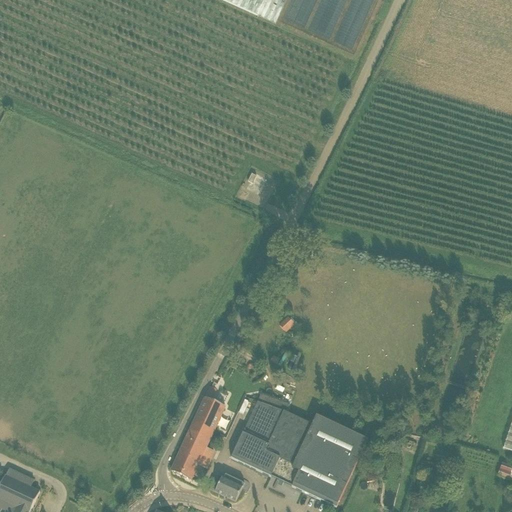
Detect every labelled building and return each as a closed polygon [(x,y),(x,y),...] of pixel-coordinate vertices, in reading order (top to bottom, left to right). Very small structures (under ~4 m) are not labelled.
[(288,0),(222,0),(278,25),(288,0)] [(257,177),(252,173),(247,181),(253,185),(257,177)] [(280,323),(283,331),(295,326),(291,318),(280,323)] [(225,407),(206,399),(194,424),(213,433),(225,407)] [(231,459),(336,508),(368,441),(317,416),(312,425),(285,412),(258,402),(231,459)] [(191,481),(213,433),(194,424),(172,472),(191,481)] [(511,467),(502,464),(498,476),(509,480),(511,480),(511,467)] [(214,481),(210,490),(236,503),(245,484),(224,475),(220,484),(214,481)] [(9,511),(31,511),(40,493),(5,476),(0,487),(0,500),(12,506),(9,511)]
